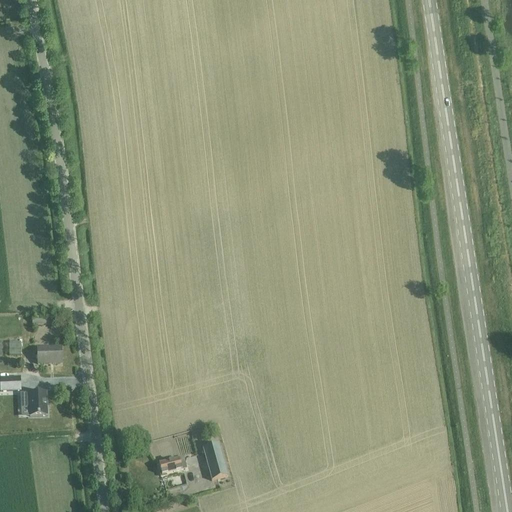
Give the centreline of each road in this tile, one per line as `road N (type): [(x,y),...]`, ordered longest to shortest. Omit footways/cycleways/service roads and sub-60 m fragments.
road 1 (tertiary): [(425,0),(504,511)]
road 2 (tertiary): [(104,511),(49,82),(31,0)]
road 3 (unclassified): [(511,176),(484,0)]
